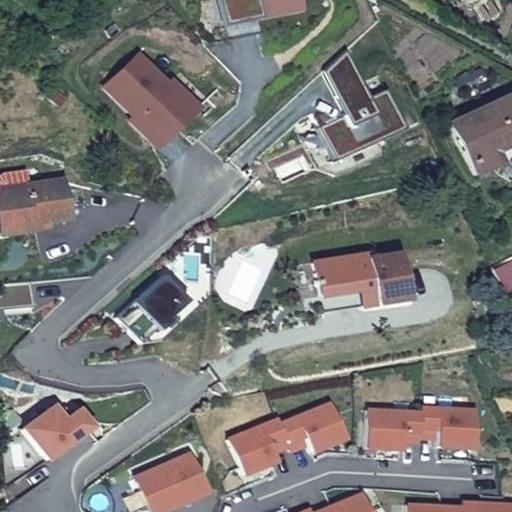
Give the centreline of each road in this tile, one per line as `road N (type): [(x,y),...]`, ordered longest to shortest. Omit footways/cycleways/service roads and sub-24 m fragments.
road 1 (residential): [(209,161),(201,197),(44,330),(39,351),(50,371),(144,370),(165,395),(162,410),(53,484),(54,511)]
road 2 (residential): [(478,477),(334,470),(237,511)]
